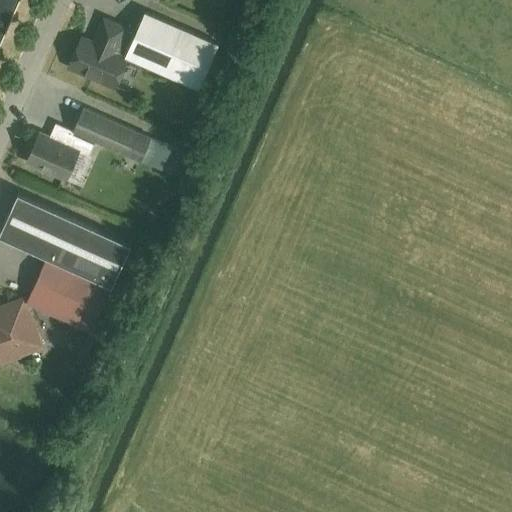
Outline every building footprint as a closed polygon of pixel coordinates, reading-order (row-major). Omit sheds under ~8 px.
[(0,0),(0,40),(17,0),(0,0)] [(94,41),(82,36),(69,65),(115,85),(128,55),(199,86),(219,42),(146,10),(135,33),(124,28),(125,26),(105,17),(94,41)] [(151,135),(84,106),(74,129),(141,158),(151,135)] [(68,143),(40,131),(27,160),(66,177),(79,149),(90,154),(95,142),(73,132),(68,143)] [(19,190),(0,232),(113,284),(132,242),(19,190)] [(112,284),(48,255),(28,297),(93,327),(112,284)] [(39,343),(23,299),(0,308),(0,357),(4,356),(4,358),(19,353),(18,351),(39,343)]
